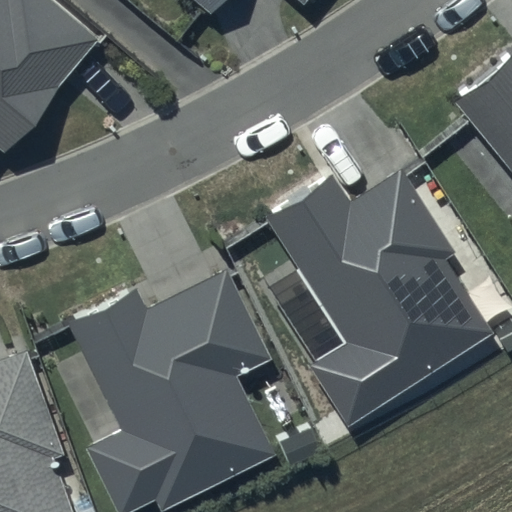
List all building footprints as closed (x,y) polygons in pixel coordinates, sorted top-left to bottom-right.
[(97,41),(47,0),(0,0),(0,147),(5,151),(97,41)] [(195,0),(209,12),(219,0),(299,0),(304,4),(307,0),(195,0)] [(511,54),(454,102),(511,172),(511,54)] [(330,177),(264,219),(345,344),(310,367),(348,427),(494,333),(447,259),(455,254),(402,172),(349,205),(330,177)] [(132,287),(67,320),(124,430),(87,450),(118,511),(127,511),(154,498),(161,511),(162,511),(277,453),(237,376),(271,359),(225,271),(145,312),(132,287)] [(0,511),(72,511),(52,458),(65,454),(27,353),(0,362),(0,511)]
